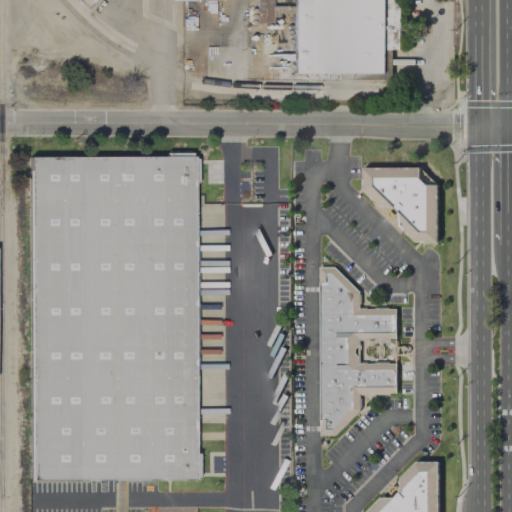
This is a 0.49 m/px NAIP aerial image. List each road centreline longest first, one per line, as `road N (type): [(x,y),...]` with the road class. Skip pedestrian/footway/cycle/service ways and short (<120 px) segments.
road 1 (residential): [(478,125),(0,122)]
road 2 (primary): [(478,125),(478,511)]
road 3 (primary): [(511,511),(509,245)]
road 4 (primary): [(477,0),(478,125)]
road 5 (primary): [(509,125),(508,0)]
road 6 (primary): [(509,245),(509,125)]
